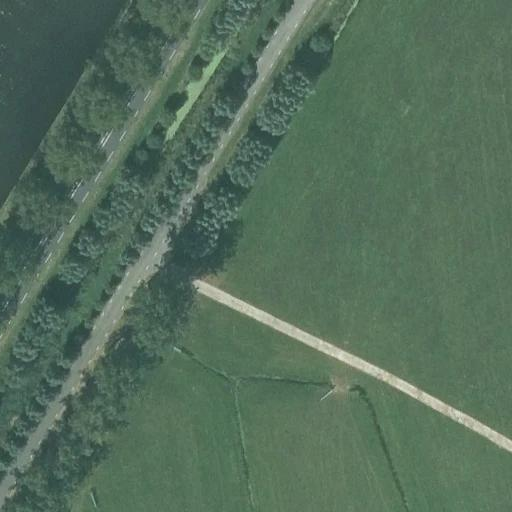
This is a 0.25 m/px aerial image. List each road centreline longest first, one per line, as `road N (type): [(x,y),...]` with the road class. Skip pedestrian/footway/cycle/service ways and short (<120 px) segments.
road 1 (unclassified): [(0,496),(302,0)]
road 2 (track): [(511,450),(146,255)]
road 3 (primary): [(0,314),(195,0)]
